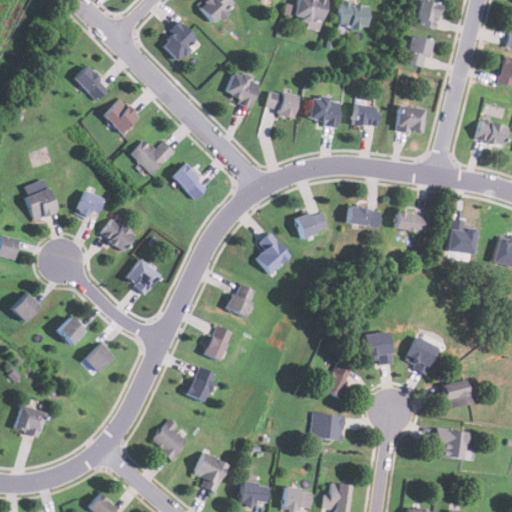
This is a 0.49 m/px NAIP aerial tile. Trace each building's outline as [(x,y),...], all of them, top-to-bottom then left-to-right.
[(209,23),(232,7),(227,0),(195,0),(194,1),(209,23)] [(321,22),(323,0),(294,0),(292,19),(321,22)] [(438,4),(422,0),(418,0),(413,23),(432,28),(438,4)] [(337,28),(366,28),(366,2),(337,2),(337,28)] [(511,18),(510,18),(503,46),(511,48),(511,18)] [(176,62),(196,40),(177,23),(157,45),(176,62)] [(403,63),(420,67),(422,57),(428,58),(432,41),(409,36),(403,63)] [(509,87),(511,78),(511,59),(502,56),(493,81),(509,87)] [(105,89),(83,67),(71,79),(93,101),(105,89)] [(221,94),(248,106),(258,83),(232,71),(221,94)] [(291,117),(295,95),(267,90),(264,112),(291,117)] [(305,121),(333,126),(337,100),(309,96),(305,121)] [(117,134),(135,116),(117,98),(99,116),(117,134)] [(375,107),(352,104),(349,124),(372,128),(375,107)] [(393,131),(418,134),(422,109),(396,106),(393,131)] [(471,139),(498,147),(505,127),(477,118),(471,139)] [(160,141),(150,150),(141,140),(127,154),(147,175),(171,152),(160,141)] [(168,178),(190,199),(202,187),(180,165),(168,178)] [(22,196),(29,221),(53,213),(46,189),(22,196)] [(100,199),(83,191),(72,211),(90,220),(100,199)] [(378,211),(346,206),(343,223),(375,229),(378,211)] [(292,218),(299,239),(325,230),(318,209),(292,218)] [(426,216),(394,211),(391,228),(423,234),(426,216)] [(450,216),(444,252),(469,256),(473,228),(465,227),(466,219),(450,216)] [(97,234),(119,251),(132,235),(110,217),(97,234)] [(256,242),(261,250),(253,256),(266,274),(287,259),(268,233),(256,242)] [(495,238),(489,261),(511,266),(511,234),(505,233),(503,240),(495,238)] [(0,257),(10,260),(15,240),(0,236),(0,257)] [(142,293),(156,275),(136,259),(122,278),(142,293)] [(253,291),(235,283),(223,309),(241,317),(253,291)] [(8,310),(20,322),(35,307),(23,294),(8,310)] [(54,331),(68,344),(81,331),(67,318),(54,331)] [(230,332),(214,324),(199,354),(215,361),(230,332)] [(358,334),(385,329),(391,362),(377,365),(376,357),(362,359),(358,334)] [(415,335),(437,347),(423,374),(411,367),(413,364),(403,359),(415,335)] [(81,360),(94,373),(110,357),(97,344),(81,360)] [(318,389),(334,399),(351,372),(335,362),(318,389)] [(181,393),(199,403),(214,376),(196,366),(181,393)] [(443,409),(468,405),(463,380),(438,384),(443,409)] [(42,411),(18,404),(10,428),(35,435),(42,411)] [(306,437),(339,439),(340,415),(308,413),(306,437)] [(170,459),(187,438),(165,420),(148,441),(170,459)] [(441,445),(439,457),(461,460),(465,432),(434,428),(431,444),(441,445)] [(200,478),(196,485),(211,492),(225,465),(201,452),(190,473),(200,478)] [(267,484),(240,480),(236,501),(264,506),(267,484)] [(328,511),(344,511),(347,484),(326,482),(323,507),(329,508),(328,511)] [(307,511),(310,490),(283,486),(279,508),(307,511)] [(117,511),(96,493),(83,507),(88,511),(117,511)]
